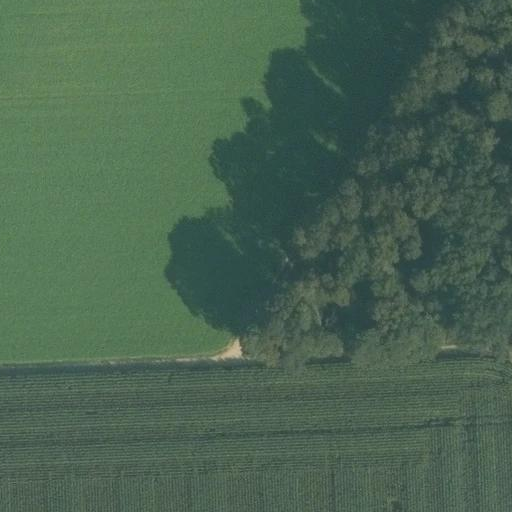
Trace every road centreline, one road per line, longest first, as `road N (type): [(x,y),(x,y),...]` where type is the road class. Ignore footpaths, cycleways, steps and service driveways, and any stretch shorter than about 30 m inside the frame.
road 1 (track): [(0,370),(511,349)]
road 2 (track): [(473,0),(233,361)]
